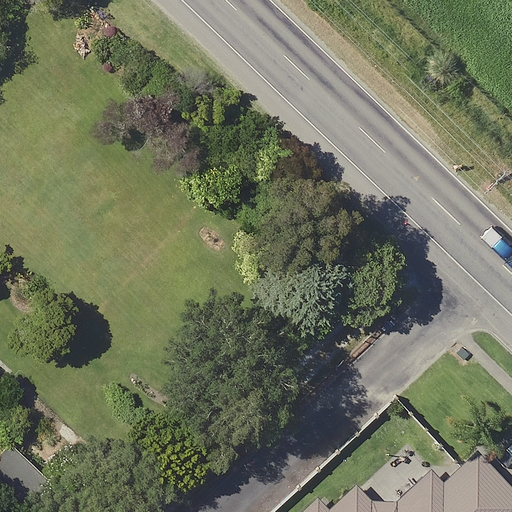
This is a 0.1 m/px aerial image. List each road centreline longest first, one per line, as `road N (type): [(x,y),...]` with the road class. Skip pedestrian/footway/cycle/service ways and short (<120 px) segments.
road 1 (secondary): [(226,0),(495,258)]
road 2 (residential): [(223,511),(495,258)]
